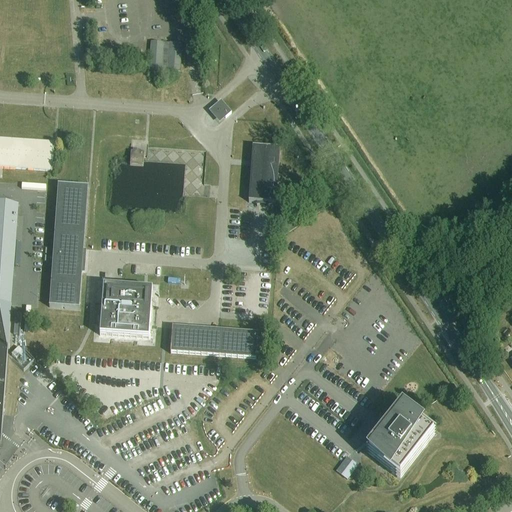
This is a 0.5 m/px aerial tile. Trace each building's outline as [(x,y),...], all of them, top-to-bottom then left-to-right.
[(180,73),(182,45),(151,43),(149,71),(180,73)] [(221,102),(209,113),(219,124),(231,114),(221,102)] [(0,140),(0,168),(52,172),(54,144),(0,140)] [(276,206),(280,150),(253,148),(249,204),(276,206)] [(130,161),(130,165),(143,166),(144,162),(144,153),(131,153),(130,161)] [(82,274),(88,189),(58,187),(49,308),(80,311),(82,274)] [(0,446),(1,446),(6,359),(9,306),(0,305),(0,281),(12,271),(17,206),(0,204),(0,446)] [(103,287),(100,337),(149,340),(152,291),(103,287)] [(258,334),(173,328),(171,356),(256,362),(258,334)] [(15,360),(23,353),(18,349),(11,356),(15,360)] [(400,478),(434,434),(402,409),(391,423),(368,453),(400,478)] [(344,463),(336,473),(347,481),(358,467),(347,458),(344,463)]
